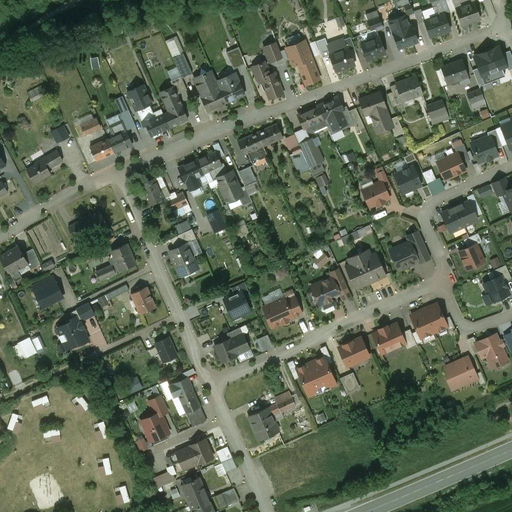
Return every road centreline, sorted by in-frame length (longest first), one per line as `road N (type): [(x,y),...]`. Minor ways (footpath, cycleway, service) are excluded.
road 1 (residential): [(114,175),(504,26)]
road 2 (residential): [(210,384),(440,282)]
road 3 (residential): [(210,384),(114,175)]
road 4 (residential): [(511,165),(429,203),(423,220),(443,267)]
road 5 (secondary): [(367,511),(511,450)]
road 6 (residential): [(266,511),(210,384)]
road 7 (residential): [(0,235),(114,175)]
